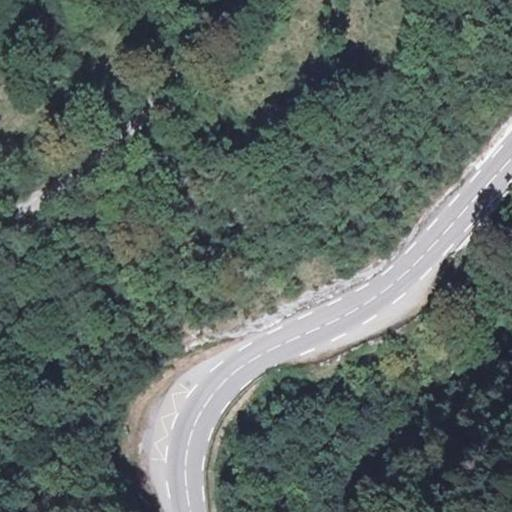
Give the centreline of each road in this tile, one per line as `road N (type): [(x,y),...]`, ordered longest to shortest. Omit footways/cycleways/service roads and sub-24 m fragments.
road 1 (secondary): [(511,159),(401,281),(226,376),(192,428),(191,511)]
road 2 (unclassified): [(0,217),(85,169),(235,0)]
